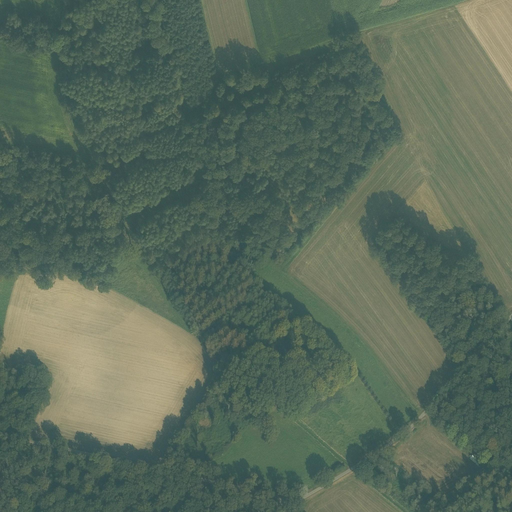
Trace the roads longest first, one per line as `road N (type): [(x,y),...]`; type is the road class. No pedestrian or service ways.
road 1 (track): [(157,6),(186,112),(269,259),(350,330),(420,418)]
road 2 (track): [(280,269),(338,201),(258,56),(245,0)]
road 3 (unclassified): [(289,503),(0,436)]
road 4 (unclassified): [(289,503),(396,440),(511,319)]
